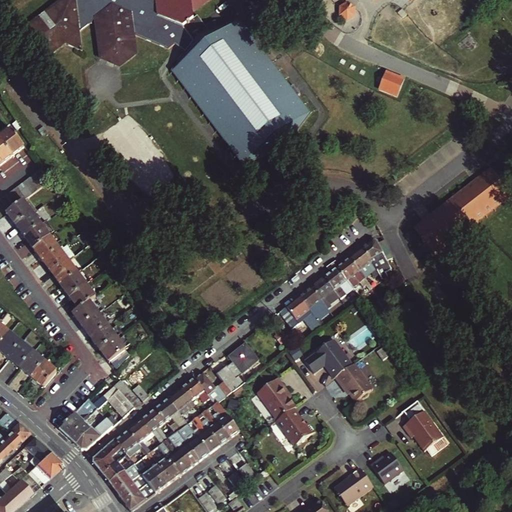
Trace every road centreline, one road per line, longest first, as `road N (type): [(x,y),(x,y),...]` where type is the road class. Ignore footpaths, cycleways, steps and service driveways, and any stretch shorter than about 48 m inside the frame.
road 1 (residential): [(78,464),(376,223)]
road 2 (residential): [(0,239),(92,362),(34,423)]
road 3 (residential): [(145,511),(245,441)]
